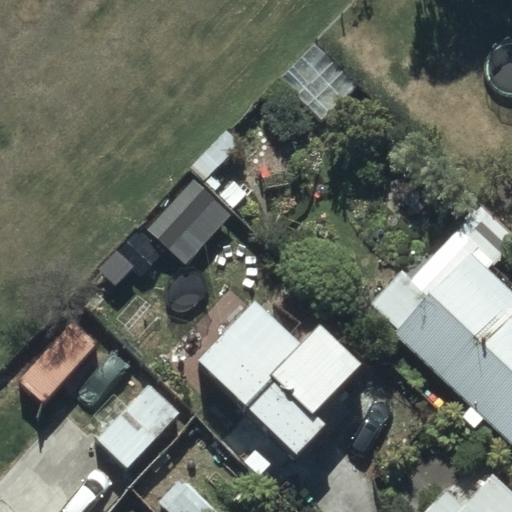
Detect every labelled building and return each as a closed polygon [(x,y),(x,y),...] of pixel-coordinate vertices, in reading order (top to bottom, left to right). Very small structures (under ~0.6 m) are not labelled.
[(221,135),(179,176),(221,219),(240,199),(211,170),(234,148),(221,135)] [(394,277),(359,312),(386,337),(380,343),(456,416),(447,425),(462,439),(473,428),(511,465),(511,310),(478,279),(508,248),(471,214),(403,285),(394,277)] [(289,466),(319,434),(327,441),(350,419),(328,398),(351,375),(309,334),(290,352),(245,308),(187,367),(289,466)] [(174,420),(146,392),(94,445),(123,475),(174,420)] [(130,490),(152,511),(197,511),(201,509),(178,487),(193,472),(171,451),(130,490)] [(511,511),(511,503),(507,508),(481,483),(452,511),(435,495),(418,511),(511,511)]
